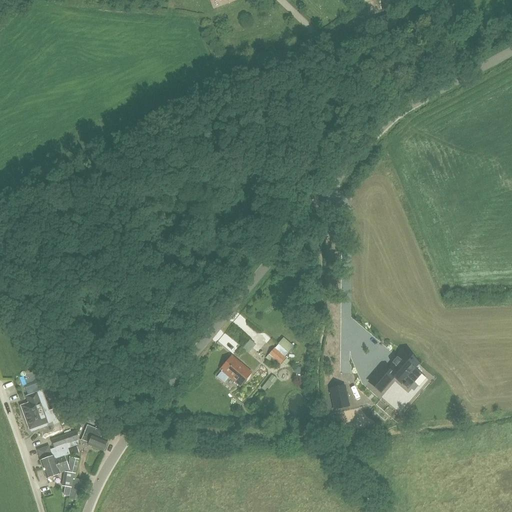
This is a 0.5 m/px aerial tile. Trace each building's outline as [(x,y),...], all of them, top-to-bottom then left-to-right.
[(0,314),(4,323),(12,319),(7,309),(5,305),(4,305),(0,307),(0,314)] [(248,339),(242,347),(248,352),(254,344),(248,339)] [(289,363),(285,359),(286,358),(274,348),(268,354),(280,364),(282,363),(286,366),(289,363)] [(373,376),(368,382),(379,392),(385,386),(393,376),(401,383),(407,389),(421,374),(414,368),(417,364),(402,350),(395,357),(396,358),(391,364),(392,364),(386,370),(382,366),(373,376)] [(251,373),(231,357),(220,370),(240,386),(251,373)] [(272,375),(268,380),(272,384),(273,384),(277,379),(272,375)] [(234,389),(237,386),(227,378),(224,381),(234,389)] [(334,409),(348,406),(344,386),(330,390),(334,409)] [(20,406),(29,431),(30,430),(31,432),(47,426),(47,424),(52,422),(53,425),(61,422),(56,408),(49,411),(42,391),(27,396),(29,403),(20,406)] [(97,415),(80,409),(76,420),(93,426),(97,415)] [(103,432),(87,426),(81,440),(89,443),(88,445),(102,451),(103,449),(104,450),(106,445),(105,444),(106,441),(101,438),(103,432)] [(48,447),(38,450),(42,460),(40,461),(43,468),(55,463),(56,464),(64,462),(62,458),(65,458),(64,456),(69,454),(68,449),(78,445),(78,440),(79,440),(76,432),(65,436),(51,442),(54,448),(49,450),(48,447)] [(55,463),(43,468),(46,478),(59,473),(58,471),(67,468),(66,473),(75,475),(78,460),(68,458),(67,466),(65,458),(62,458),(64,462),(56,464),(55,463)] [(64,473),(62,486),(65,487),(71,488),(73,481),(74,481),(75,479),(75,475),(66,473),(64,473)] [(69,497),(69,499),(77,501),(79,501),(80,501),(84,485),(84,481),(75,479),(74,481),(73,481),(71,488),(69,497)]
